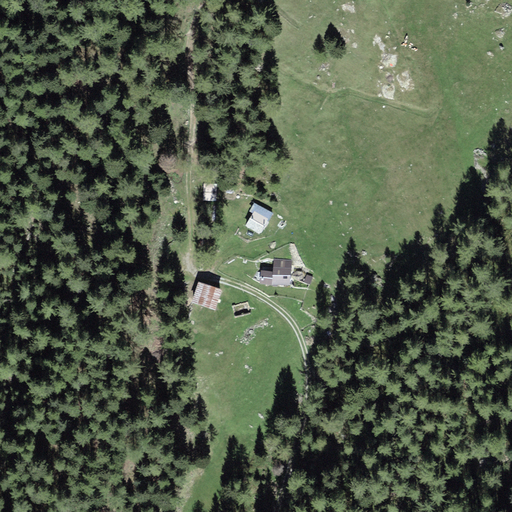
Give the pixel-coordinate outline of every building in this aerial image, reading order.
[(203,200),(217,201),(217,183),(204,183),(204,188),(203,199),(203,200)] [(203,199),(204,188),(195,188),(195,199),(203,199)] [(269,221),(274,213),(255,203),(250,211),(253,213),(246,225),(260,234),(268,220),(269,221)] [(273,285),(290,285),(292,260),(275,259),(273,271),(262,270),(260,283),(273,285)] [(310,284),(314,277),(307,274),(304,282),(310,284)] [(222,289),(199,282),(192,302),(215,310),(222,289)]
